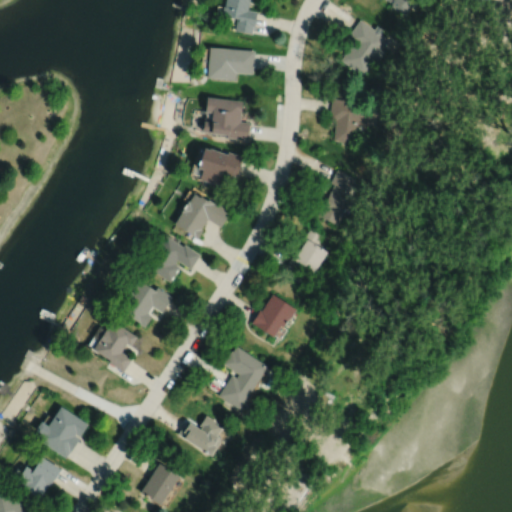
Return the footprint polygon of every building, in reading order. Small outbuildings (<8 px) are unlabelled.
[(222,0),(222,5),(221,5),(219,15),(236,18),(234,30),(251,33),(252,26),(253,26),(256,11),(246,10),(247,0),(222,0)] [(386,0),(403,14),(414,0),(386,0)] [(358,19),(345,38),(352,42),(340,60),(361,74),(370,61),(374,64),(383,52),(379,49),(387,38),(379,33),(382,29),(376,25),(373,29),(358,19)] [(207,46),(205,77),(233,79),(234,72),(251,73),(253,50),(207,46)] [(204,96),(202,111),(210,112),(209,121),(201,120),(200,131),(225,134),(225,137),(246,140),(248,122),(239,121),(241,101),(204,96)] [(331,98),(328,119),(334,120),(332,140),(353,143),(356,123),(369,125),(372,103),(331,98)] [(201,147),(194,168),(200,169),(197,179),(217,186),(220,176),(229,179),(231,175),(234,176),(241,156),(226,151),(225,154),(207,148),(206,149),(201,147)] [(336,169),(329,183),(332,185),(317,215),(336,225),(348,201),(350,202),(353,195),(352,194),(356,186),(352,184),(355,179),(336,169)] [(192,193),(187,201),(186,201),(179,211),(180,212),(172,223),(195,238),(196,237),(196,238),(200,232),(201,230),(199,229),(206,219),(219,227),(229,212),(213,202),(213,203),(207,199),(206,201),(198,196),(198,197),(192,193)] [(309,228),(281,272),(297,283),(306,269),(311,273),(325,252),(315,246),(321,235),(309,228)] [(164,236),(144,266),(169,283),(178,268),(173,264),(175,260),(189,269),(198,255),(182,244),(181,247),(164,236)] [(136,280),(116,310),(143,327),(150,316),(146,313),(150,306),(160,313),(170,297),(155,287),(153,291),(136,280)] [(271,294),(260,311),(258,310),(250,323),(271,337),(278,326),(281,328),(287,319),(288,320),(294,310),(271,294)] [(109,321),(90,350),(107,361),(106,363),(121,372),(130,358),(119,352),(125,343),(129,346),(135,337),(109,321)] [(230,376),(217,396),(237,410),(266,367),(235,347),(232,352),(230,351),(222,364),(237,375),(234,379),(230,376)] [(41,422),(35,431),(42,435),(40,438),(66,455),(76,440),(72,437),(74,434),(78,436),(86,425),(57,407),(54,413),(56,414),(48,427),(41,422)] [(184,422),(176,435),(182,439),(181,440),(206,457),(207,456),(209,457),(219,442),(215,440),(216,439),(214,438),(219,430),(212,426),(214,423),(204,416),(198,426),(200,427),(198,431),(184,422)] [(17,466),(10,476),(39,496),(48,482),(50,483),(61,466),(42,454),(32,468),(26,463),(22,469),(17,466)] [(156,465),(141,489),(161,502),(176,478),(156,465)] [(0,486),(0,511),(23,511),(28,504),(0,486)]
